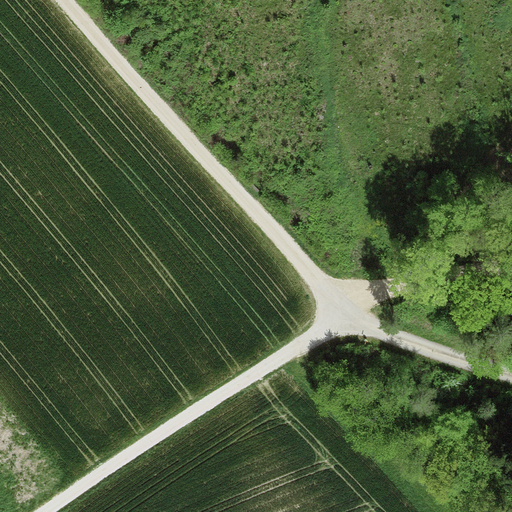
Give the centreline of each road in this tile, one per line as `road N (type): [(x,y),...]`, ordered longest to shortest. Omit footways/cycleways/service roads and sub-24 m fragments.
road 1 (track): [(63,0),(340,319)]
road 2 (track): [(39,511),(340,319)]
road 3 (track): [(340,319),(376,292),(511,263)]
road 4 (track): [(340,319),(511,375)]
